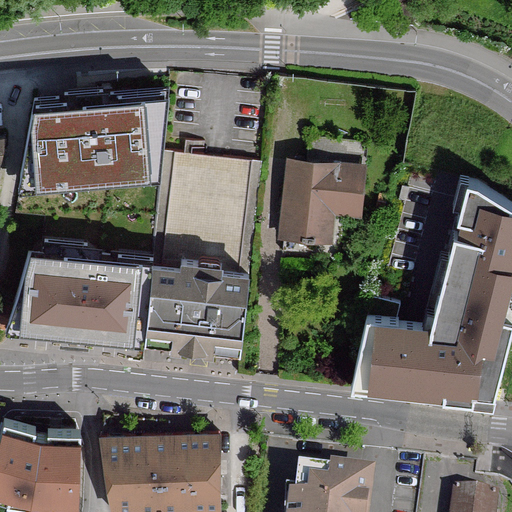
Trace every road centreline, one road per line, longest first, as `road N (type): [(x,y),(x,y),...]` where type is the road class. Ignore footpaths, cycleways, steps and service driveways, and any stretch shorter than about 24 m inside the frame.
road 1 (tertiary): [(511,102),(462,74),(394,59),(194,46),(0,58)]
road 2 (tertiary): [(511,432),(107,380),(0,382)]
